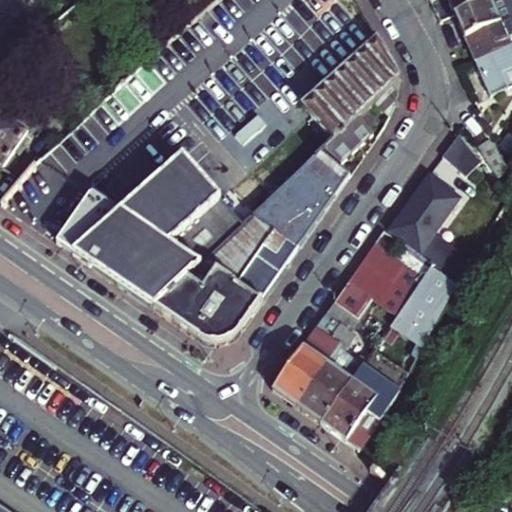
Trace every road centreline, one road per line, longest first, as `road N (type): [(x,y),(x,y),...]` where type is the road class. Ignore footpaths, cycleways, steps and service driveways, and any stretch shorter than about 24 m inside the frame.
road 1 (tertiary): [(226,399),(432,108),(429,60),(395,0)]
road 2 (primary): [(226,399),(0,242)]
road 3 (primary): [(0,281),(175,403)]
road 4 (primary): [(388,511),(226,399)]
road 5 (primary): [(175,403),(324,511)]
